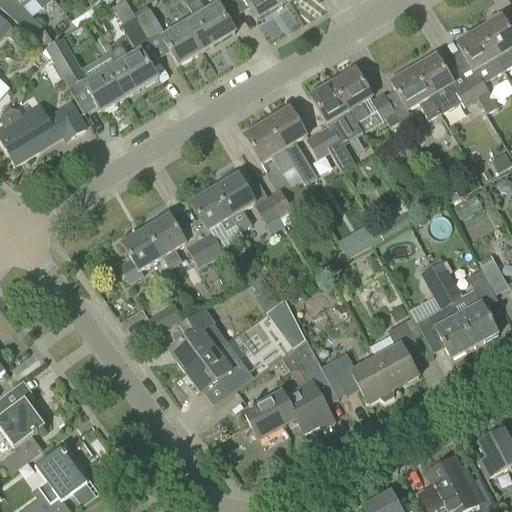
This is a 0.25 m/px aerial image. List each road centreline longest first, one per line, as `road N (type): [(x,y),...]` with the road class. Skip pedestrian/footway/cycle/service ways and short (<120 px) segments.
road 1 (unclassified): [(21,231),(405,0)]
road 2 (residential): [(219,511),(21,231)]
road 3 (residential): [(259,511),(511,374)]
